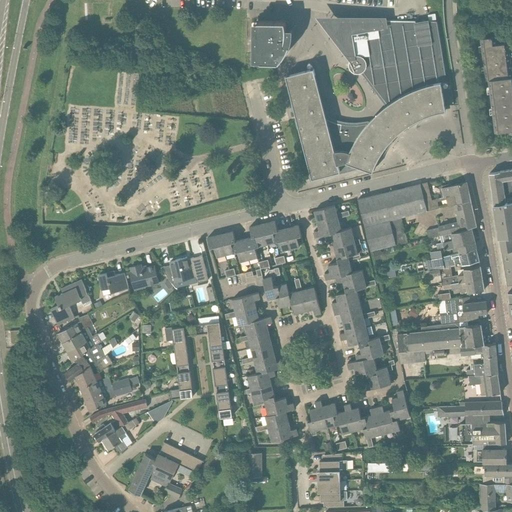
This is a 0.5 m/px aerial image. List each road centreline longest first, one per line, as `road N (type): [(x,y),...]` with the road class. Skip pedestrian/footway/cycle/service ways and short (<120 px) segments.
road 1 (residential): [(99,479),(34,319),(31,299),(41,277),(59,265),(300,203)]
road 2 (residential): [(474,162),(511,387)]
road 3 (residential): [(300,203),(474,162)]
road 4 (secondary): [(0,141),(26,0)]
road 5 (residential): [(99,479),(165,425),(205,445)]
